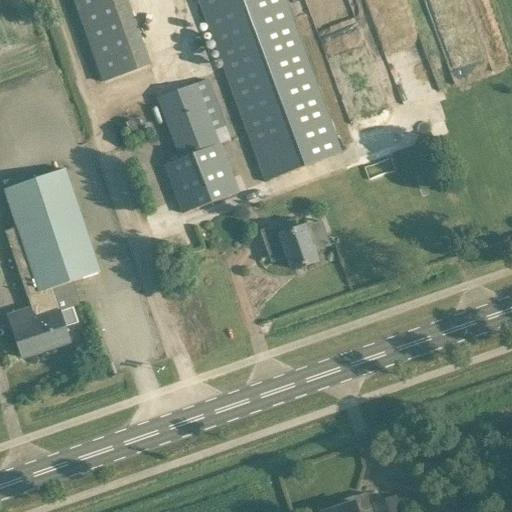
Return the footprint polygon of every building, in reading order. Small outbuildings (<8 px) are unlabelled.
[(75,0),(105,83),(150,67),(126,0),(75,0)] [(199,0),(217,47),(267,182),(341,154),(291,20),(283,0),(199,0)] [(238,193),(220,144),(229,141),(206,80),(157,99),(180,159),(167,165),(182,204),(186,213),(238,193)] [(70,342),(60,312),(81,305),(73,282),(100,273),(65,170),(3,191),(16,229),(6,233),(31,306),(8,314),(23,358),(70,342)] [(305,227),(296,230),(293,220),(260,231),(272,264),(288,258),(292,270),(317,261),(305,227)] [(173,255),(168,241),(159,245),(164,258),(173,255)] [(400,511),(395,496),(372,504),(369,492),(355,497),(355,496),(354,496),(356,502),(344,506),(342,500),(340,501),(342,507),(326,511),(400,511)]
